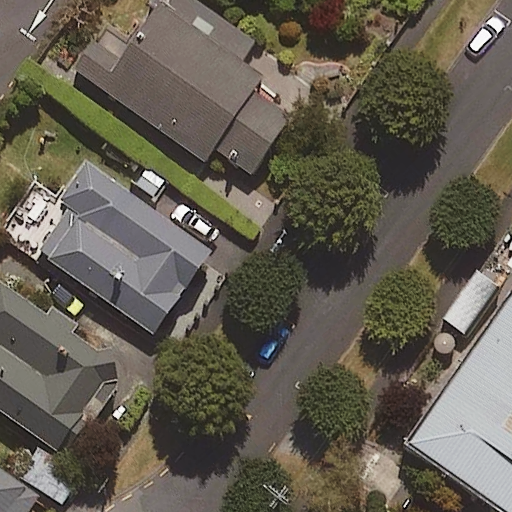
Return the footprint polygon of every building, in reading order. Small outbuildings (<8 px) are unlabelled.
[(252,46),(185,0),(166,0),(101,95),(202,165),(210,152),(249,179),(289,122),(251,95),(259,83),(237,68),(252,46)] [(209,258),(82,167),(56,203),(36,189),(4,234),(151,339),(209,258)] [(511,267),(407,416),(511,489),(511,267)] [(125,378),(0,290),(0,416),(59,458),(85,421),(91,426),(125,378)] [(0,511),(28,511),(36,501),(0,476),(0,511)]
